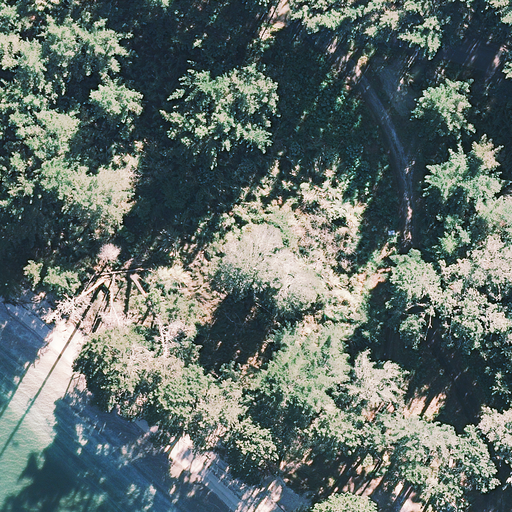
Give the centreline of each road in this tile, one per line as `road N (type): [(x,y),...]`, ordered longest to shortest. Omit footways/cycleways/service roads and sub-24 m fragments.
road 1 (track): [(413,511),(415,229),(386,141),(326,68),(260,22),(210,0)]
road 2 (unclassified): [(232,0),(511,64)]
